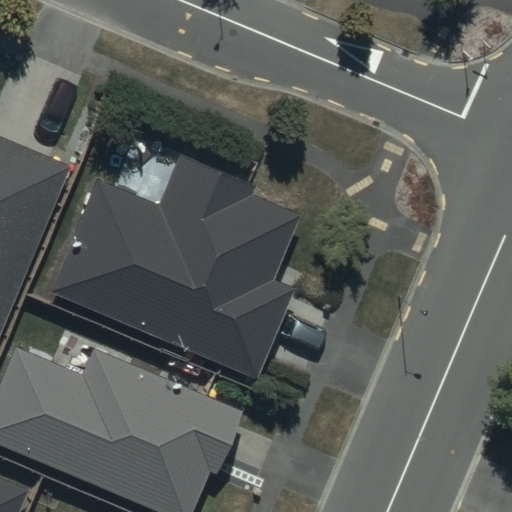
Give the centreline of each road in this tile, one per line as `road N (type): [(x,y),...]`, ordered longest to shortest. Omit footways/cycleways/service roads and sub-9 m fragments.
road 1 (residential): [(511,142),(178,0)]
road 2 (residential): [(387,511),(511,215)]
